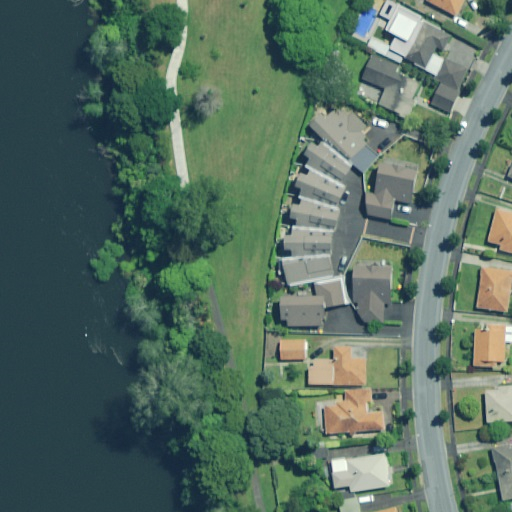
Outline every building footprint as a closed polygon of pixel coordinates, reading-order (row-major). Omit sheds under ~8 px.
[(428,0),(427,2),(457,18),(465,0),(428,0)] [(451,37),(415,20),(406,40),(396,35),(389,51),(426,69),(437,48),(444,52),(451,37)] [(390,48),(372,40),(367,48),(385,57),(390,48)] [(401,69),(372,58),(363,81),(386,90),(379,106),(407,118),(423,78),(401,69)] [(465,73),(447,65),(440,83),(458,91),(465,73)] [(458,91),(440,83),(430,107),(450,116),(460,92),(458,91)] [(355,165),(364,174),(379,158),(366,146),(371,141),(361,133),(368,125),(353,112),(349,116),(346,112),(341,117),(334,111),(327,119),(321,113),(310,126),(355,165)] [(355,165),(322,144),(319,148),(314,145),(305,159),(344,184),(355,165)] [(406,163),(383,159),(376,195),(370,194),(365,219),(391,224),(395,202),(412,205),(418,172),(405,169),(406,163)] [(347,189),(310,173),(308,177),(302,175),(297,187),(340,206),(347,189)] [(341,211),(303,203),(302,209),(294,207),(291,220),(337,230),(341,211)] [(511,210),(509,210),(500,244),(511,247),(511,210)] [(335,238),(335,233),(295,231),(294,237),(287,237),(286,251),(334,253),(335,238)] [(332,256),(284,261),(289,289),(337,279),(332,256)] [(390,305),(392,264),(355,262),(353,305),(360,306),(359,324),(384,325),(385,305),(390,305)] [(511,271),(489,269),(486,310),(511,312),(511,271)] [(297,298),(297,290),(286,291),(286,297),(281,297),(281,322),(288,322),(288,329),(323,329),(322,321),(327,321),(327,310),(345,305),(339,281),(315,287),(317,298),(315,298),(297,298)] [(511,330),(484,329),(482,369),(511,370),(511,330)] [(305,341),(280,342),(280,361),(305,361),(305,341)] [(352,349),(334,349),(334,362),(309,361),(309,386),(366,387),(367,359),(352,359),(352,349)] [(380,416),(372,416),(370,391),(345,392),(345,402),(324,403),(326,435),(381,432),(380,416)] [(511,391),(495,393),(498,428),(511,426),(511,391)] [(511,450),(501,453),(511,496),(511,450)] [(385,456),(338,463),(342,488),(351,487),(352,494),(390,488),(385,456)] [(337,499),(339,511),(361,509),(359,496),(337,499)]
